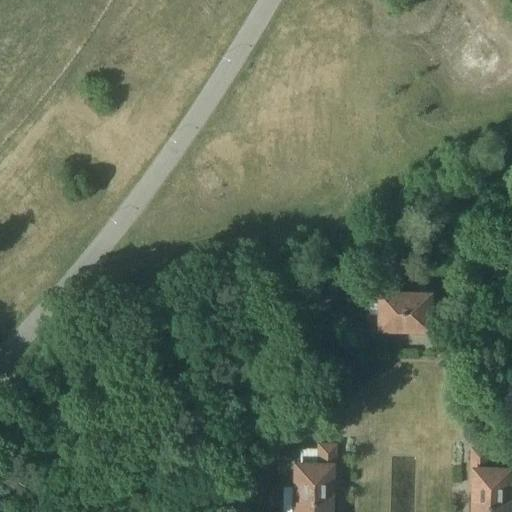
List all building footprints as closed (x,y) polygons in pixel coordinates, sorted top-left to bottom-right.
[(407,328),(408,294),(385,294),(385,316),(370,316),(370,331),(395,331),(395,328),(407,328)] [(408,294),(407,328),(419,328),(419,332),(443,333),(443,317),(429,317),(430,295),(408,294)] [(334,478),(334,446),(319,446),(319,468),(296,467),(295,511),(299,511),(328,511),(330,477),(334,478)] [(508,511),(509,493),(509,472),(488,471),(488,450),(473,449),(472,481),(477,481),(476,511),(508,511)] [(258,476),(258,487),(271,487),(272,477),(258,476)]
